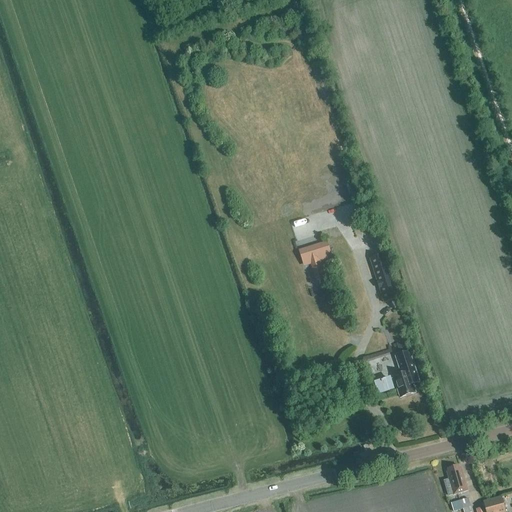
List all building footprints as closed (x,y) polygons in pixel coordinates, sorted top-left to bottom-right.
[(398,299),(390,271),(385,255),(370,260),(375,276),(384,303),(398,299)] [(312,263),(318,283),(329,280),(323,260),(312,263)] [(402,375),(393,378),(400,398),(415,393),(412,382),(418,380),(413,364),(409,352),(396,357),(399,368),(402,375)] [(468,492),(463,476),(461,468),(460,469),(459,466),(447,470),(448,472),(447,473),(449,480),(444,482),(448,496),(453,495),(453,496),(468,492)] [(485,511),(505,511),(501,497),(483,502),(485,511)] [(472,511),(468,499),(460,501),(463,511),(472,511)]
